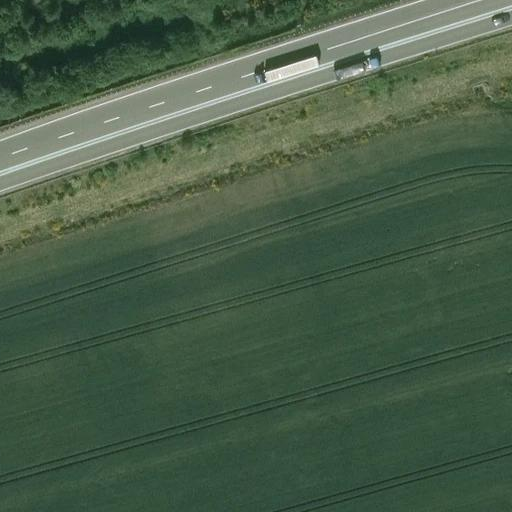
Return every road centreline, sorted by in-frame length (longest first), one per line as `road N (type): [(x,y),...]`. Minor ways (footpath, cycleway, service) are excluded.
road 1 (trunk): [(0,180),(511,11)]
road 2 (trunk): [(292,55),(0,154)]
road 3 (trunk): [(488,0),(292,55)]
road 4 (trunk): [(444,0),(292,55)]
